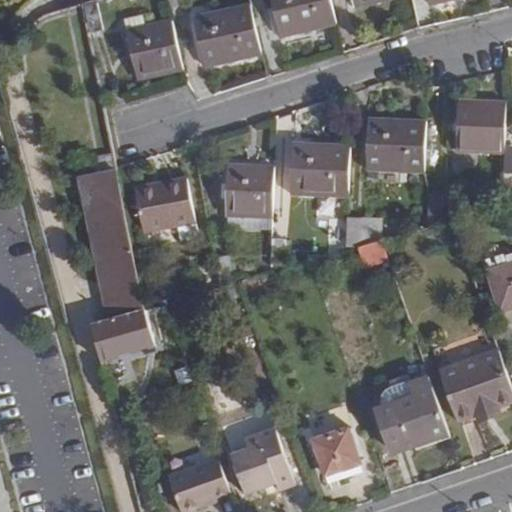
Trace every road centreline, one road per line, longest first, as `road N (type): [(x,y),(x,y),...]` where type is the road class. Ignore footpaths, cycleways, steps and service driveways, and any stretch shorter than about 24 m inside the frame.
road 1 (unknown): [(132,511),(12,93)]
road 2 (residential): [(121,144),(511,29)]
